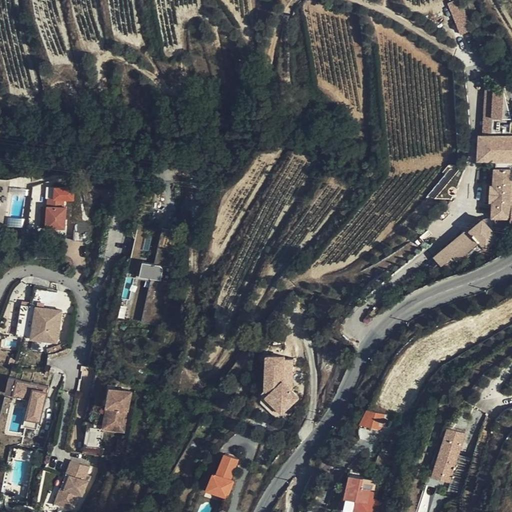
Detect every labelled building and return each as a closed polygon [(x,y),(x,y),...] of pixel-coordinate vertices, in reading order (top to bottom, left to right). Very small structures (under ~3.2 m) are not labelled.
[(473,29),(462,0),(454,0),(451,1),(463,33),(473,29)] [(511,92),(494,92),(492,136),(510,137),(511,95),(511,92)] [(478,159),(497,160),(511,160),(511,137),(510,137),(492,136),(479,135),(478,159)] [(511,160),(497,160),(496,170),(511,170),(511,160)] [(511,208),(511,170),(496,170),(494,170),(493,185),(491,185),(489,202),(492,202),(491,218),(495,218),(508,219),(511,219),(511,208)] [(61,198),(46,196),(46,203),(44,225),(62,227),(64,212),(60,212),(60,205),(61,198)] [(444,268),(481,242),(486,249),(501,238),(486,216),(434,253),(444,268)] [(144,259),(141,274),(163,278),(166,263),(144,259)] [(32,338),(38,305),(22,302),(17,335),(32,338)] [(63,309),(38,305),(32,338),(58,342),(63,309)] [(382,309),(378,305),(373,309),(377,313),(382,309)] [(275,414),(282,409),(278,403),(288,396),(292,401),(299,396),(293,388),(293,364),(285,364),(285,353),(266,353),(265,400),(275,414)] [(22,381),(10,379),(7,396),(16,398),(16,395),(32,399),(31,401),(34,402),(32,412),(29,411),(26,429),(38,431),(40,422),(42,414),(44,404),(46,404),(49,392),(39,390),(40,385),(32,383),(31,387),(21,385),(22,381)] [(132,390),(111,386),(108,405),(112,405),(109,423),(126,425),(132,390)] [(278,403),(282,409),(292,401),(288,396),(278,403)] [(112,405),(108,405),(105,427),(126,430),(126,425),(109,423),(112,405)] [(363,423),(385,429),(392,414),(370,408),(363,423)] [(466,431),(446,424),(443,434),(447,436),(439,461),(454,467),(455,466),(458,456),(466,431)] [(88,427),(84,448),(105,451),(109,431),(88,427)] [(240,456),(227,450),(218,471),(216,470),(208,486),(219,491),(227,494),(235,479),(231,477),(240,456)] [(472,461),(458,456),(455,466),(469,470),(472,461)] [(89,467),(70,460),(65,474),(83,481),(85,478),(89,467)] [(451,477),(454,467),(439,461),(434,475),(450,481),(451,477)] [(469,470),(455,466),(454,467),(451,477),(465,482),(469,470)] [(370,499),(372,485),(362,483),(363,473),(348,471),(345,496),(370,499)] [(362,483),(372,485),(373,474),(363,473),(362,483)] [(83,481),(65,474),(58,495),(62,496),(59,506),(73,511),(78,495),(82,497),(87,482),(83,481)] [(219,491),(208,486),(204,493),(216,499),(219,491)] [(62,496),(58,495),(54,504),(59,506),(62,496)]
